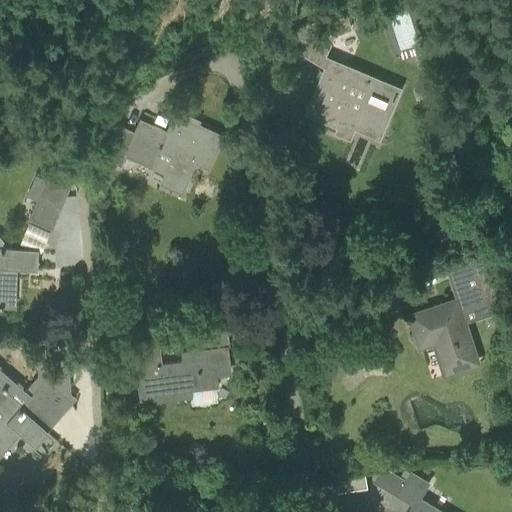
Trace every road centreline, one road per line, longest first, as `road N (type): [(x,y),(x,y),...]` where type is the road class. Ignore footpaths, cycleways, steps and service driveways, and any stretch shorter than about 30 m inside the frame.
road 1 (residential): [(315,511),(231,62)]
road 2 (residential): [(100,511),(84,221)]
